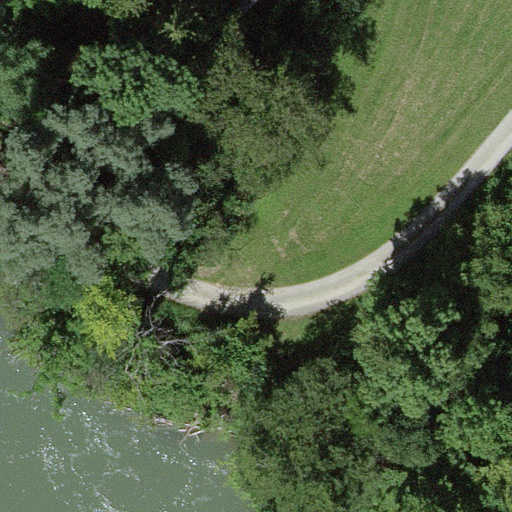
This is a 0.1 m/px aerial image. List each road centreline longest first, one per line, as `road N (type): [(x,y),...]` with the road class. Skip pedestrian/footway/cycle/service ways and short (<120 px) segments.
road 1 (track): [(511,122),(420,229),(318,279),(210,290)]
road 2 (track): [(210,290),(0,169)]
